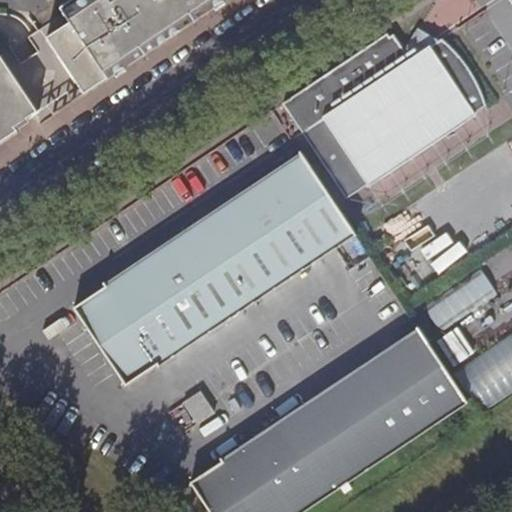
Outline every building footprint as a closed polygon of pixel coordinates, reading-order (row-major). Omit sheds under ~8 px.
[(86,98),(233,0),(108,0),(107,0),(74,0),(72,5),(62,11),(71,25),(48,40),(86,98)] [(418,30),(405,51),(411,61),(440,42),(433,38),(418,30)] [(387,35),(284,104),(348,201),(371,186),(476,116),(487,108),(483,96),(478,85),(472,75),(464,64),(454,53),(446,46),(440,42),(411,61),(405,51),(395,36),(390,39),(387,35)] [(0,146),(18,134),(15,130),(37,115),(0,61),(0,146)] [(490,137),(476,116),(371,186),(385,208),(490,137)] [(357,236),(304,158),(74,311),(127,389),(357,236)] [(480,268),(426,307),(442,332),(497,295),(480,268)] [(457,328),(437,342),(454,368),(474,354),(457,328)] [(306,511),(470,405),(421,333),(192,486),(209,511),(306,511)] [(511,334),(454,373),(481,415),(511,394),(511,334)] [(200,395),(184,405),(199,426),(215,416),(200,395)]
